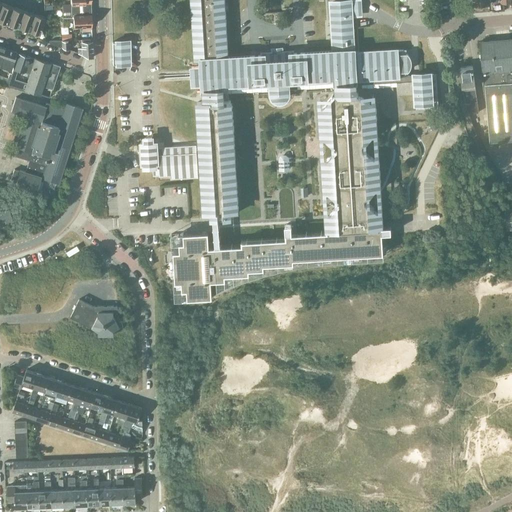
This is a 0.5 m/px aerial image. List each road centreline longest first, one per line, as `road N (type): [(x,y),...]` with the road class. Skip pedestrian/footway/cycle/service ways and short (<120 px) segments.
road 1 (residential): [(151,401),(143,283),(69,213)]
road 2 (residential): [(0,355),(151,401)]
road 3 (secondary): [(69,213),(101,124),(103,70)]
